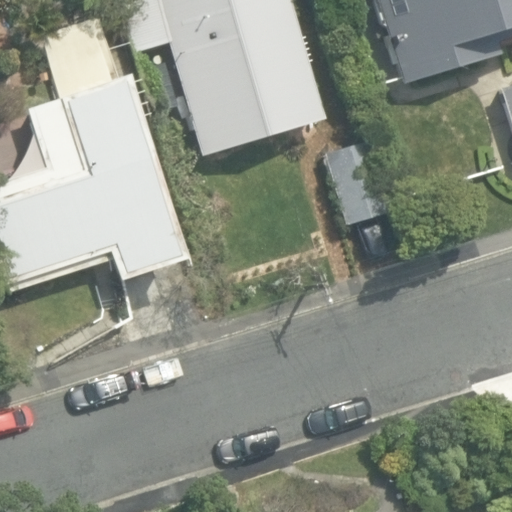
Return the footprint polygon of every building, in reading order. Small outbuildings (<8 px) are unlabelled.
[(159,48),(191,157),(316,120),(280,0),(109,0),(126,58),(159,48)] [(511,0),(367,0),(392,84),(489,55),(486,43),(511,35),(511,0)] [(0,179),(0,293),(99,261),(106,282),(172,260),(126,120),(130,118),(117,80),(113,82),(113,79),(107,81),(86,16),(30,34),(51,97),(15,108),(34,168),(0,179)] [(511,81),(492,88),(511,152),(511,81)] [(318,152),(339,225),(382,212),(361,140),(318,152)]
